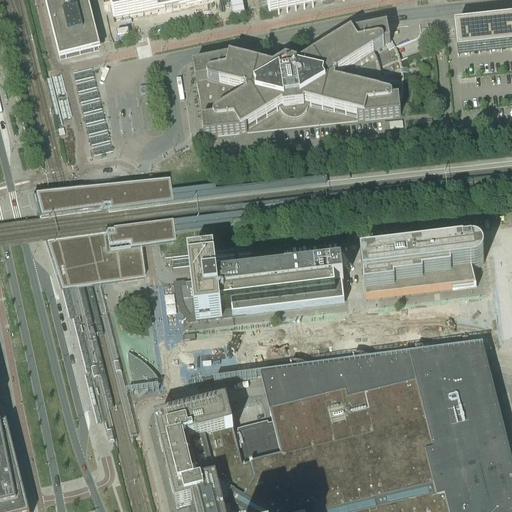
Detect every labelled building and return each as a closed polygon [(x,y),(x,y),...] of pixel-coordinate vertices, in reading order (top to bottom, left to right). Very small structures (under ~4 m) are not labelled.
[(97,38),(87,0),(44,0),(59,61),(101,51),(97,38)] [(108,0),(114,23),(216,2),(215,0),(108,0)] [(259,0),(264,18),(352,0),(259,0)] [(511,24),(455,30),(456,40),(457,58),(511,52),(511,24)] [(299,68),(293,67),(292,67),(291,67),(290,66),(289,66),(288,66),(288,67),(287,67),(287,68),(286,68),(285,67),(284,67),(283,67),(282,68),(282,69),(281,69),(281,68),(280,69),(277,72),(274,71),(274,69),(235,60),(193,68),(200,103),(204,139),(401,118),(399,108),(401,105),(402,101),(402,97),(403,93),(403,89),(403,86),(403,82),(403,78),(403,74),(403,72),(402,69),(401,66),(400,62),(399,58),(398,55),(397,53),(395,50),(395,48),(394,46),(392,44),(391,42),(389,38),(387,29),(344,38),(300,65),(301,67),(299,68)] [(155,87),(140,89),(140,96),(156,94),(155,87)] [(132,188),(135,209),(171,205),(170,196),(168,183),(132,188)] [(90,190),(76,192),(99,285),(112,283),(145,279),(143,267),(142,256),(141,250),(138,231),(138,228),(135,209),(132,188),(132,185),(98,189),(90,190)] [(171,189),(172,200),(213,198),(213,188),(171,189)] [(70,289),(99,285),(76,192),(35,198),(47,242),(52,260),(59,258),(63,261),(70,289)] [(138,228),(141,250),(174,246),(171,223),(138,228)] [(291,250),(291,239),(258,240),(258,251),(291,250)] [(461,248),(457,249),(358,261),(359,268),(360,280),(361,280),(363,300),(473,287),(468,270),(472,270),(473,270),(475,269),(477,268),(478,267),(479,265),(480,263),(481,262),(481,260),(481,258),(481,256),(480,254),(479,253),(478,251),(476,250),(475,249),(473,249),(471,248),(469,249),(461,250),(461,248)] [(59,258),(52,260),(62,290),(70,289),(63,261),(59,258)] [(256,280),(215,284),(214,274),(213,264),(195,266),(186,267),(187,278),(188,282),(173,284),(175,297),(177,305),(178,307),(180,312),(183,316),(184,317),(184,318),(192,313),(193,321),(219,318),(218,312),(229,311),(230,317),(341,303),(339,286),(341,285),(339,269),(328,271),(328,264),(255,273),(256,280)] [(167,307),(176,306),(173,284),(164,286),(167,307)] [(157,425),(155,426),(159,439),(159,440),(159,441),(160,441),(163,453),(162,454),(163,455),(164,458),(163,458),(165,464),(166,467),(166,469),(167,469),(170,481),(169,481),(170,483),(173,495),(173,497),(174,497),(177,509),(176,509),(177,511),(179,511),(179,510),(188,508),(191,508),(192,507),(192,506),(194,506),(195,511),(511,511),(511,466),(508,453),(509,453),(509,452),(508,452),(505,438),(505,437),(504,437),(501,423),(501,422),(497,407),(493,392),(494,392),(493,391),(491,384),(492,384),(491,382),(486,365),(485,360),(483,354),(483,351),(261,378),(262,381),(265,395),(270,414),(270,415),(271,419),(272,422),(273,426),(274,431),(281,461),(242,470),(237,472),(228,435),(233,434),(231,425),(230,423),(231,423),(230,421),(227,410),(227,407),(198,415),(197,414),(198,414),(197,414),(185,417),(184,417),(184,418),(183,418),(183,419),(171,422),(169,422),(157,425)] [(0,511),(28,511),(5,419),(0,397),(0,511)]
